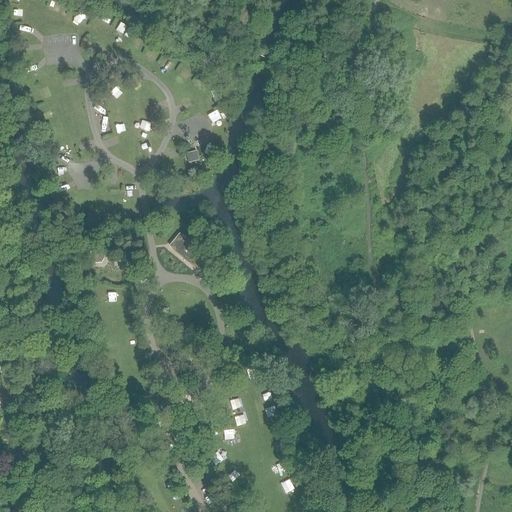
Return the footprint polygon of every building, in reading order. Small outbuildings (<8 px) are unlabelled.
[(196,151),(186,154),(188,163),(198,161),(196,151)] [(111,195),(122,196),(122,186),(112,186),(111,195)] [(71,211),(67,219),(73,221),(76,214),(71,211)] [(112,214),(103,215),(104,224),(113,223),(112,214)] [(184,237),(173,251),(196,270),(197,269),(201,273),(211,261),(207,257),(208,256),(184,237)] [(236,408),(244,405),(240,396),(232,399),(236,408)] [(276,442),(277,451),(290,449),(289,441),(276,442)] [(278,466),(282,474),(290,470),(286,462),(278,466)] [(30,490),(15,494),(18,506),(33,502),(30,490)]
